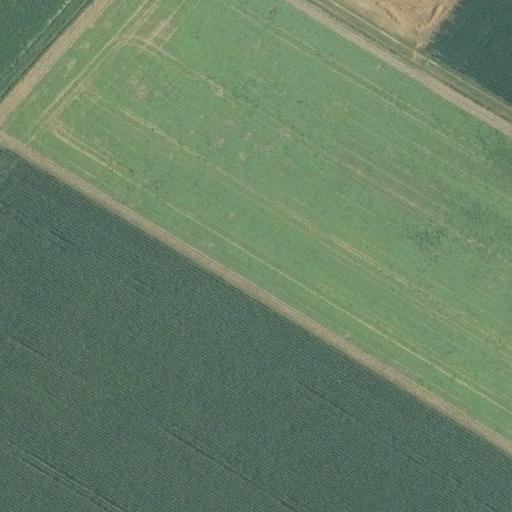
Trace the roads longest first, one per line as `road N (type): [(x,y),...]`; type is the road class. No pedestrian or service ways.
road 1 (track): [(511,115),(316,0)]
road 2 (track): [(0,102),(93,0)]
